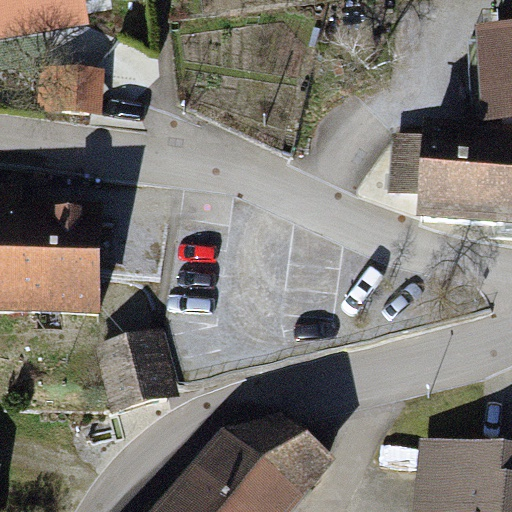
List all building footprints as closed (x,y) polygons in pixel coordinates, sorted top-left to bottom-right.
[(0,0),(0,13),(80,0),(0,0)] [(511,35),(497,37),(504,126),(511,125),(511,35)] [(511,228),(511,146),(403,139),(399,192),(425,193),(423,222),(511,228)] [(99,222),(0,220),(0,312),(97,315),(99,222)] [(102,351),(118,415),(170,401),(156,336),(102,351)] [(232,441),(170,511),(287,511),(328,463),(286,429),(232,441)] [(511,511),(511,471),(427,463),(422,511),(511,511)]
